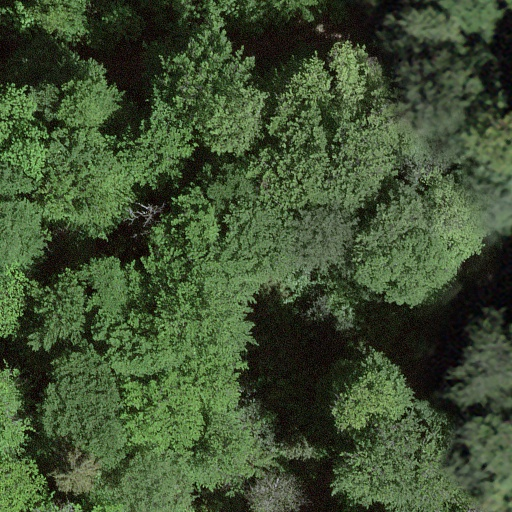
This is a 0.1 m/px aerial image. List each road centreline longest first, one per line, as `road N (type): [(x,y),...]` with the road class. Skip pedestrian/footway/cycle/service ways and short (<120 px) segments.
road 1 (track): [(377,0),(299,33),(0,86)]
road 2 (track): [(299,511),(443,366),(511,273)]
